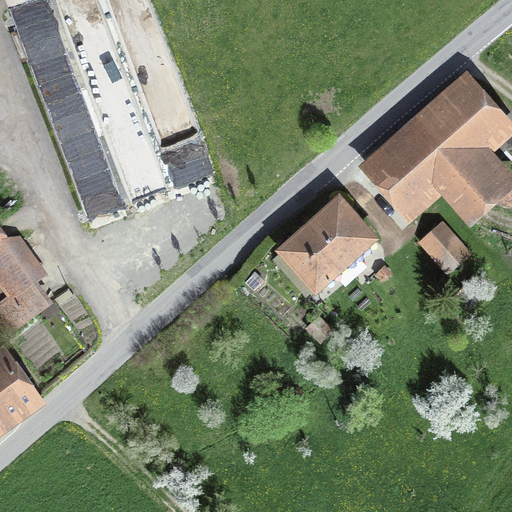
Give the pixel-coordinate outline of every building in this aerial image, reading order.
[(134,197),(213,169),(185,91),(149,103),(152,112),(143,115),(134,90),(107,99),(101,82),(91,86),(124,179),(85,192),(104,249),(147,235),(134,197)] [(373,171),(406,210),(439,180),(471,216),(491,199),(499,203),(508,206),(511,205),(511,187),(477,148),(503,124),(470,86),(373,171)] [(315,289),(359,251),(363,255),(367,251),(364,246),(372,239),(339,201),(282,251),(315,289)] [(467,255),(444,229),(426,244),(449,271),(467,255)] [(0,277),(15,298),(0,308),(0,322),(8,334),(30,318),(27,313),(45,300),(0,236),(0,277)] [(319,318),(309,328),(320,340),(330,330),(319,318)] [(3,356),(0,358),(0,430),(35,401),(3,356)]
